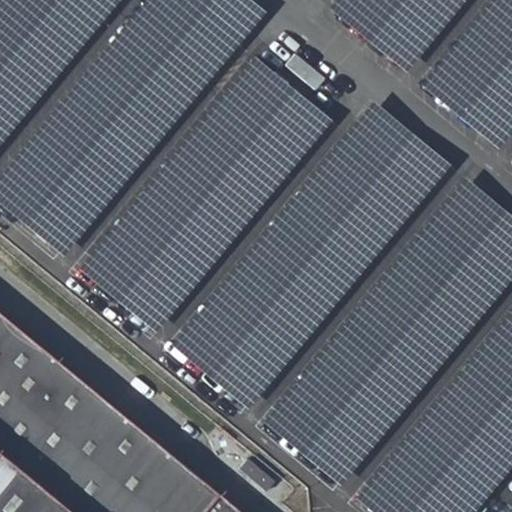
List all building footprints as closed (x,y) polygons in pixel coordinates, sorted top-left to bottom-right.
[(0,0),(0,202),(371,511),(511,511),(511,305),(497,323),(511,273),(511,212),(458,168),(372,96),(282,203),(313,100),(247,45),(272,14),(255,0),(0,0)] [(511,0),(326,0),(409,57),(447,41),(430,96),(511,152),(511,0)] [(136,511),(156,488),(127,463),(145,442),(0,319),(0,511),(136,511)] [(227,511),(145,442),(127,463),(156,488),(136,511),(227,511)] [(247,464),(240,473),(264,492),(272,484),(247,464)]
